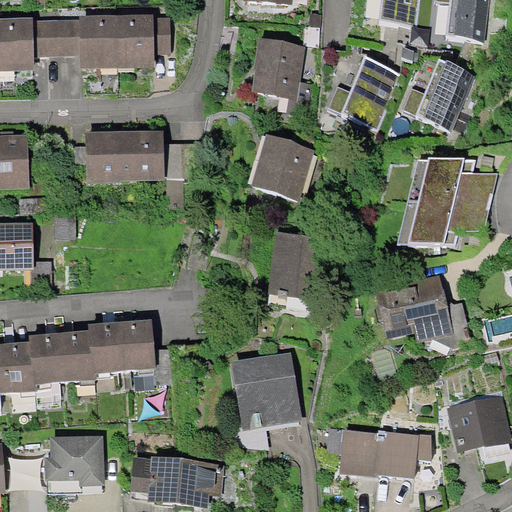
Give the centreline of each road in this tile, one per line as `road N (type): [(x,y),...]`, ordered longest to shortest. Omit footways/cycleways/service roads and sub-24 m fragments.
road 1 (residential): [(0,111),(173,104),(199,81),(210,0)]
road 2 (unknown): [(0,333),(159,307)]
